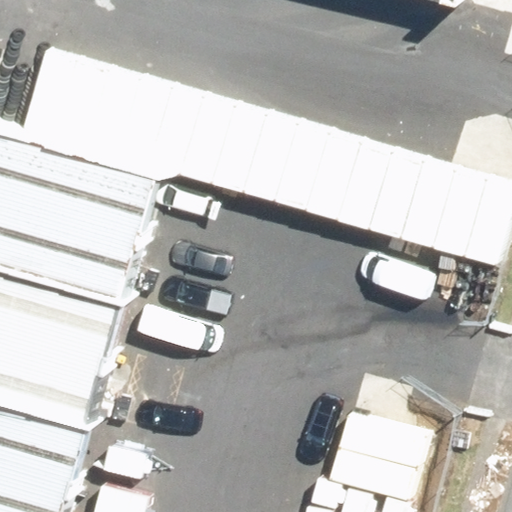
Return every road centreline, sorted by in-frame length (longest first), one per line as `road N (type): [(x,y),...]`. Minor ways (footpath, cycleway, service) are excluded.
road 1 (unknown): [(511,373),(362,366),(285,378),(217,418),(149,486),(141,511)]
road 2 (unknown): [(511,125),(111,0)]
